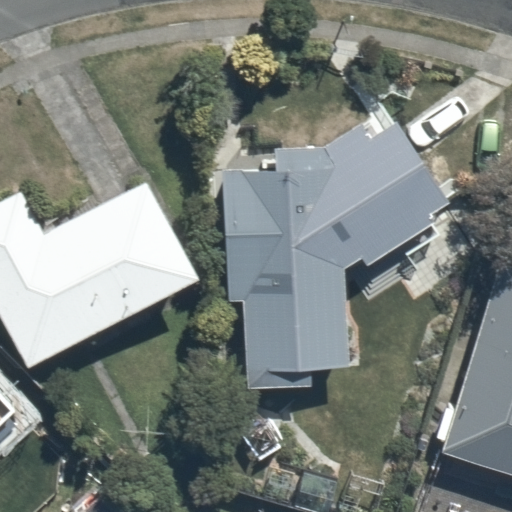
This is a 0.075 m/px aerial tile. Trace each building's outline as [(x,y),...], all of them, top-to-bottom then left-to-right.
[(350,360),(346,267),(444,228),(396,107),(225,174),(231,297),(248,296),(252,383),(320,380),(319,361),(350,360)] [(29,176),(0,191),(0,322),(24,369),(212,272),(158,168),(53,222),(29,176)] [(511,262),(500,259),(443,455),(511,475),(511,262)] [(0,421),(24,399),(0,372),(0,421)] [(150,511),(114,473),(72,511),(150,511)]
